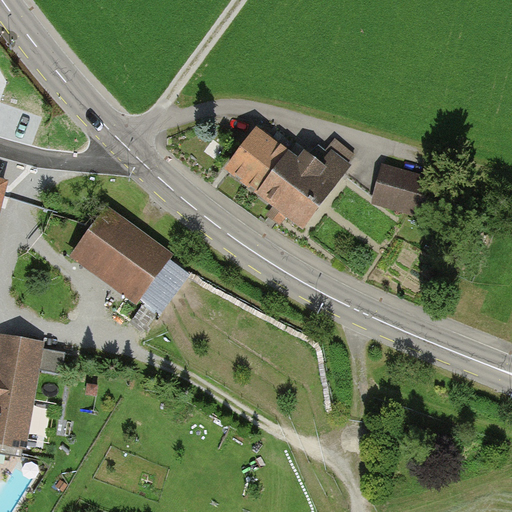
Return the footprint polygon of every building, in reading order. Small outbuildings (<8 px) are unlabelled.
[(269,126),(235,173),(302,224),(355,157),(331,140),(316,160),(269,126)] [(391,168),(379,210),(427,223),(438,181),(391,168)] [(107,215),(79,257),(138,299),(167,257),(107,215)] [(160,309),(191,268),(174,254),(142,296),(160,309)] [(50,346),(6,338),(0,371),(0,447),(31,453),(50,346)]
